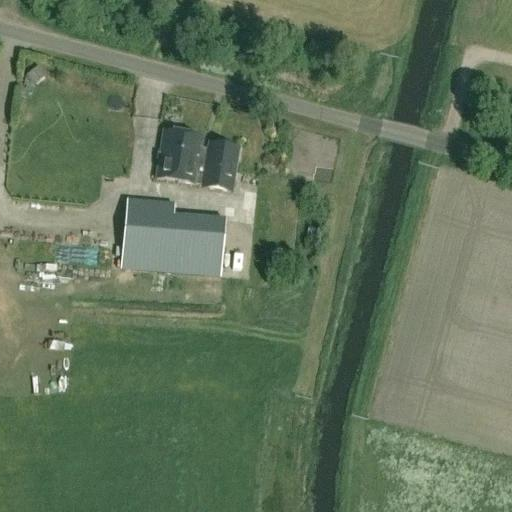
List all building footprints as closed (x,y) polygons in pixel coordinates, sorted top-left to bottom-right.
[(14,159),(134,161),(135,135),(15,133),(14,159)] [(199,175),(203,152),(201,152),(203,143),(165,136),(161,155),(155,154),(154,162),(160,163),(157,181),(195,188),(197,175),(199,175)] [(209,153),(203,152),(199,175),(204,176),(202,191),(229,196),(237,153),(210,148),(209,153)] [(11,208),(111,210),(112,183),(11,180),(11,208)] [(174,207),(126,203),(124,230),(121,267),(121,271),(222,278),(226,222),(173,218),(174,207)] [(110,260),(110,236),(9,232),(8,256),(110,260)]
